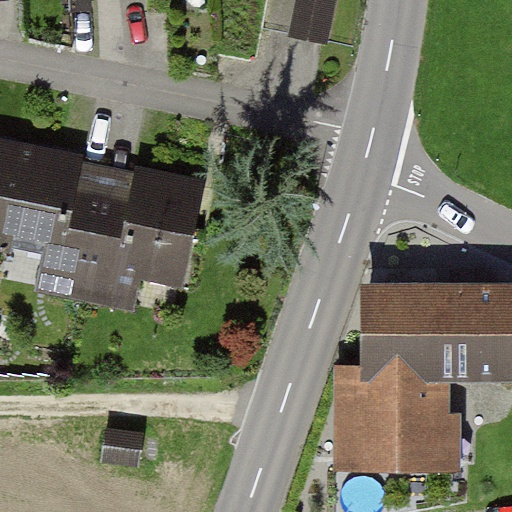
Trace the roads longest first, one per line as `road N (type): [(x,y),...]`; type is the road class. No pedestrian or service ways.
road 1 (residential): [(374,138),(0,59)]
road 2 (tertiary): [(248,511),(363,176)]
road 3 (track): [(0,406),(285,410)]
road 4 (unclassified): [(363,176),(511,238)]
road 5 (tertiary): [(374,138),(400,0)]
